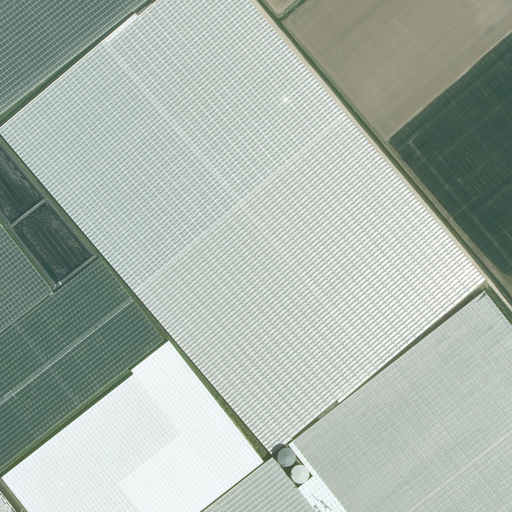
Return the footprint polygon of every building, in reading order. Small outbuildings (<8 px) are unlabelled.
[(0,0),(0,332),(52,292),(0,225),(0,114),(146,0),(0,0)] [(345,115),(134,293),(271,455),(285,444),(286,446),(288,445),(292,442),(293,441),(291,439),(319,415),(335,401),(336,400),(339,403),(484,280),(345,115)] [(75,278),(0,336),(0,468),(38,439),(75,410),(164,340),(100,258),(75,278)] [(293,441),(292,442),(346,511),(511,511),(511,327),(484,292),(392,363),(339,405),(322,418),(293,441)] [(134,374),(9,472),(1,478),(27,511),(199,511),(226,492),(263,462),(169,341),(131,371),(134,374)] [(202,511),(346,511),(292,442),(288,445),(313,477),(297,490),(273,458),(216,502),(216,501),(202,511)]
